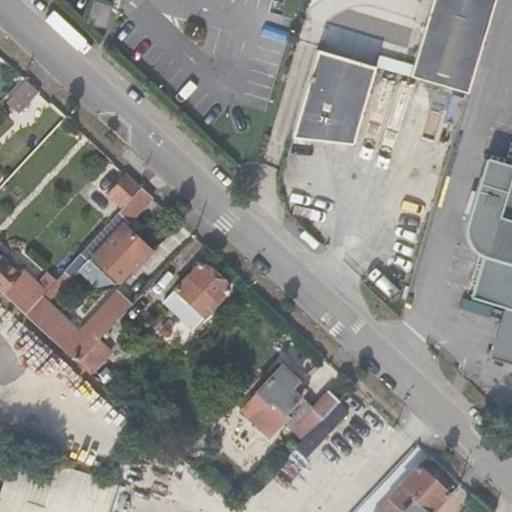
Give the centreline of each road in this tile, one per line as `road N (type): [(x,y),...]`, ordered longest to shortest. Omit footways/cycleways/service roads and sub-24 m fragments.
road 1 (unclassified): [(0,2),(511,485)]
road 2 (unknown): [(402,382),(506,0)]
